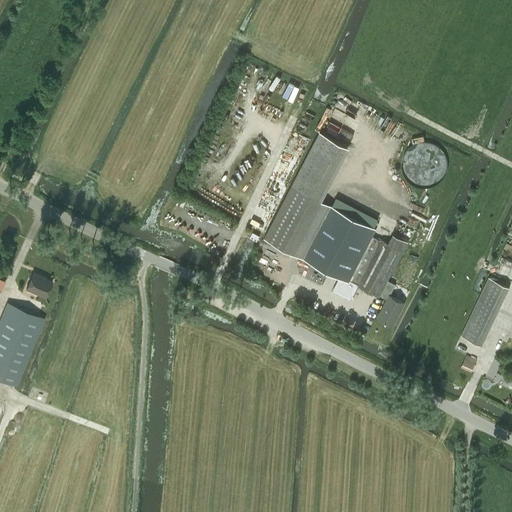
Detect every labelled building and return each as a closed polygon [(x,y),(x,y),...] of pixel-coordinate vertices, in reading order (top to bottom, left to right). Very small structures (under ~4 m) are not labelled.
[(286,93),(293,96),(299,82),(293,79),(286,93)] [(356,114),(359,107),(352,105),(349,112),(356,114)] [(396,130),(398,121),(385,117),(383,123),(390,125),(389,128),(396,130)] [(292,184),(264,237),(291,251),(303,257),(340,276),(333,290),(350,299),(358,285),(379,296),(380,295),(388,280),(403,250),(408,242),(393,233),(388,242),(382,239),(381,240),(372,235),(376,227),(375,227),(331,204),(319,197),(347,144),(320,130),(293,181),(292,184)] [(45,297),(52,281),(40,276),(41,275),(33,272),(26,289),(45,297)] [(461,335),(481,345),(509,287),(489,277),(461,335)] [(385,306),(379,317),(393,324),(404,302),(390,295),(395,284),(388,280),(380,295),(387,299),(384,305),(385,306)] [(0,378),(16,385),(45,318),(7,302),(0,319),(0,378)] [(471,372),(476,359),(466,355),(461,367),(471,372)]
